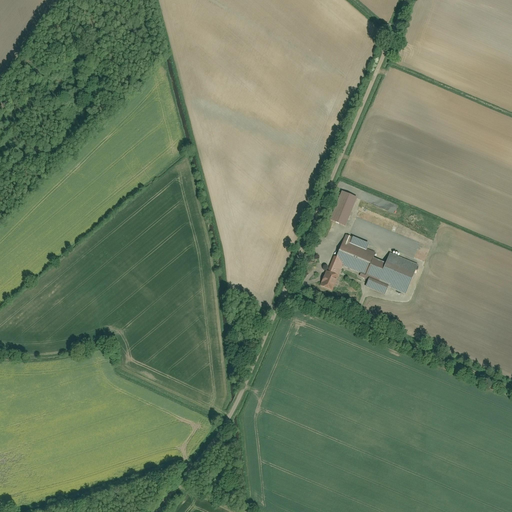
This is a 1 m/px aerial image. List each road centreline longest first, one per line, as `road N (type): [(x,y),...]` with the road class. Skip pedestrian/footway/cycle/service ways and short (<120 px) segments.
road 1 (residential): [(150,511),(230,416),(402,0)]
road 2 (track): [(282,294),(511,389)]
